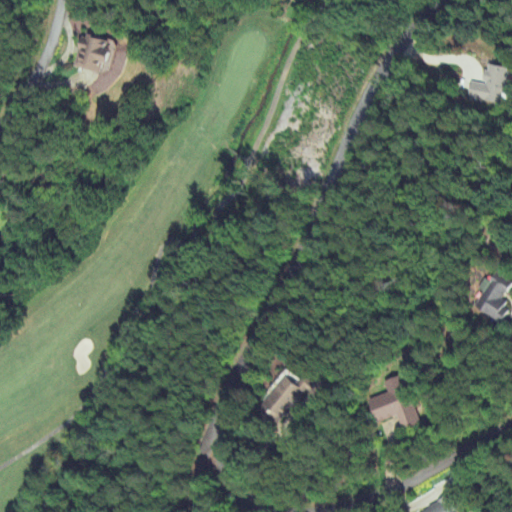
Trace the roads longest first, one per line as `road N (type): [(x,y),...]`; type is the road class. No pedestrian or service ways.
road 1 (residential): [(428,0),(223,401),(222,455),(232,482),(264,506),(292,511),(405,486),(511,416)]
road 2 (residential): [(0,129),(39,66),(59,0)]
